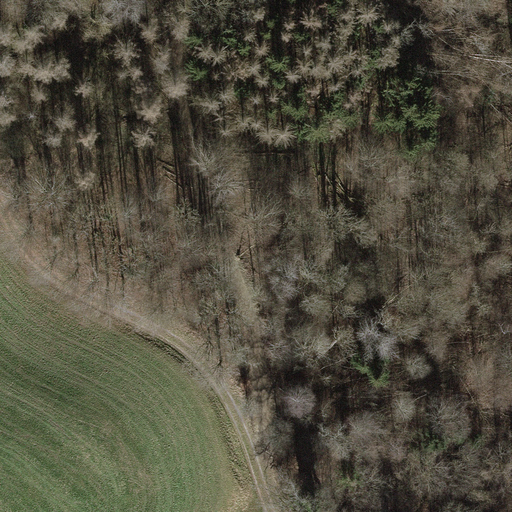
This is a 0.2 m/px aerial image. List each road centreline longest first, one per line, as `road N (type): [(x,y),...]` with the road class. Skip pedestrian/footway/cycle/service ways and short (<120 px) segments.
road 1 (track): [(256,464),(253,329),(203,205),(190,0)]
road 2 (track): [(278,511),(216,373),(156,329),(46,279),(5,238),(0,221)]
